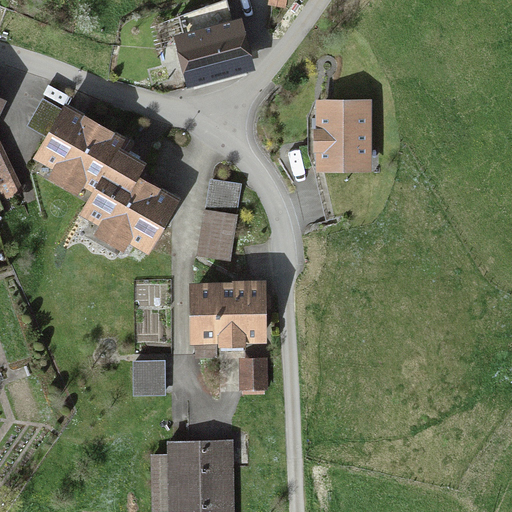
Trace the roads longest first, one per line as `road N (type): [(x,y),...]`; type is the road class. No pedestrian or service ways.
road 1 (unclassified): [(294,511),(291,349),(276,214),(254,166),(219,120)]
road 2 (residential): [(219,120),(114,93),(0,50)]
road 3 (unclassified): [(219,120),(318,0)]
